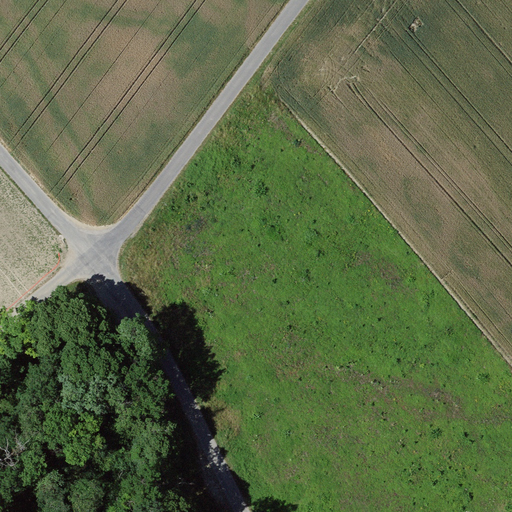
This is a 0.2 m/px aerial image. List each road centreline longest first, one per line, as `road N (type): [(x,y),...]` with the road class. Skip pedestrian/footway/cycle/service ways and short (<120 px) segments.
road 1 (track): [(302,0),(149,204),(92,258),(0,152)]
road 2 (track): [(241,511),(170,365),(92,258),(0,333)]
